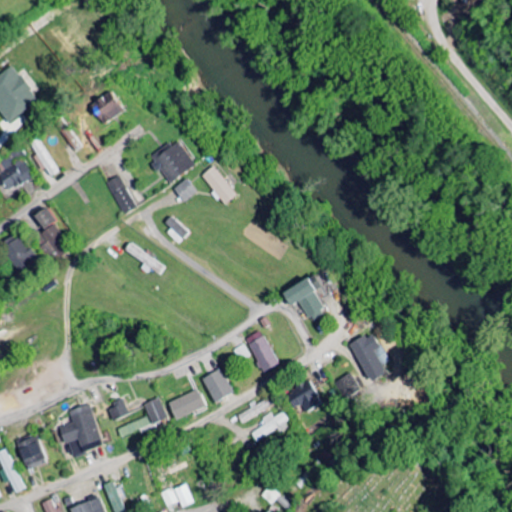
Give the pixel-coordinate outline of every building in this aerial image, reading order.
[(0,111),(9,124),(39,101),(14,67),(0,77),(0,111)] [(126,111),(112,91),(91,106),(104,126),(126,111)] [(154,157),(169,182),(196,167),(181,141),(154,157)] [(35,177),(25,159),(14,166),(10,158),(0,164),(0,186),(2,186),(6,193),(35,177)] [(203,176),(226,205),(238,196),(215,166),(203,176)] [(136,209),(123,176),(109,182),(123,215),(136,209)] [(183,202),(197,194),(189,180),(175,188),(183,202)] [(37,215),(47,231),(59,223),(50,208),(37,215)] [(190,233),(172,216),(163,226),(181,243),(190,233)] [(59,259),(73,252),(59,226),(45,233),(59,259)] [(25,235),(5,245),(17,269),(36,260),(25,235)] [(123,252),(152,270),(162,276),(167,268),(129,244),(123,252)] [(284,293),(291,306),(299,301),(312,322),(327,312),(315,292),(323,287),(315,274),(284,293)] [(247,340),(266,372),(281,364),(261,331),(247,340)] [(352,345),(372,384),(389,375),(378,355),(383,352),(374,333),(352,345)] [(216,402),(235,393),(223,369),(204,379),(216,402)] [(308,414),(324,403),(310,381),(287,396),(296,409),(302,405),(308,414)] [(207,407),(199,390),(170,403),(178,421),(207,407)] [(150,417),(118,429),(122,438),(141,431),(142,435),(157,429),(155,425),(169,419),(161,398),(145,405),(150,417)] [(239,416),(243,423),(257,416),(276,406),(272,398),(239,416)] [(114,420),(129,416),(125,399),(110,403),(114,420)] [(105,446),(90,404),(70,411),(75,423),(62,428),(73,458),(105,446)] [(291,422),(284,412),(276,418),(273,413),(264,420),(267,425),(253,434),(260,444),(291,422)] [(18,445),(29,471),(48,464),(37,437),(18,445)] [(26,490),(7,449),(0,452),(0,460),(5,470),(0,472),(6,484),(11,482),(17,494),(26,490)] [(127,511),(114,482),(104,487),(116,511),(127,511)] [(183,508),(195,503),(187,484),(162,494),(168,509),(181,503),(183,508)] [(106,511),(101,498),(72,509),(73,511),(106,511)] [(60,511),(59,509),(57,510),(53,500),(43,504),(45,511),(60,511)]
